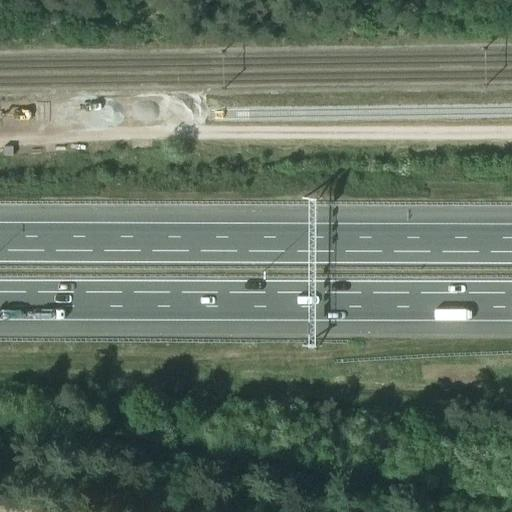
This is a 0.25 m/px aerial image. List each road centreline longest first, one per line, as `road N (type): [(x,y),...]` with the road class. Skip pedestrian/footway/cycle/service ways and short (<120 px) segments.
road 1 (track): [(511,132),(159,130),(0,142)]
road 2 (motorway): [(511,246),(0,245)]
road 3 (motorway): [(0,300),(511,300)]
